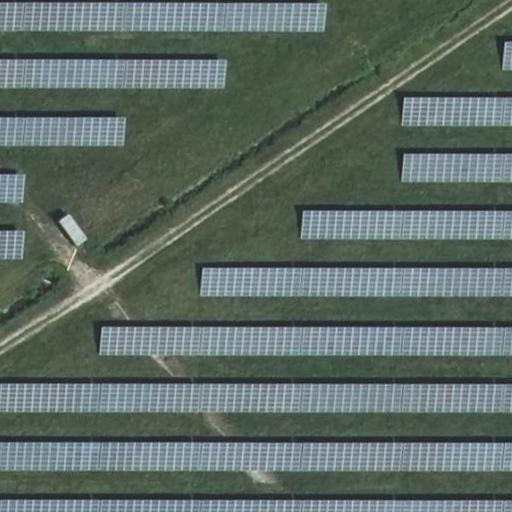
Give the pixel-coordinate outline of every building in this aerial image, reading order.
[(323,4),(0,0),(0,28),(323,33),(323,4)] [(511,37),(500,38),(500,65),(511,65),(511,37)] [(0,56),(0,87),(223,89),(223,58),(0,56)] [(399,123),(511,123),(511,94),(399,94),(399,123)] [(0,114),(0,145),(122,146),(122,116),(0,114)] [(511,151),(400,151),(400,180),(511,180),(511,151)] [(21,172),(0,171),(0,201),(21,202),(21,172)] [(511,209),(299,208),(299,237),(511,238),(511,209)] [(0,227),(0,258),(21,259),(22,228),(0,227)] [(198,289),(511,293),(511,263),(198,259),(198,289)] [(511,324),(97,321),(97,352),(511,354),(511,324)] [(511,379),(0,376),(0,407),(511,410),(511,379)] [(511,439),(0,433),(0,463),(511,469),(511,439)] [(511,511),(511,497),(0,494),(0,511),(511,511)]
